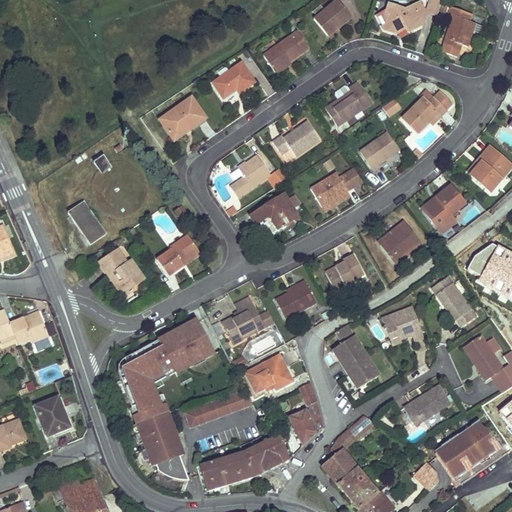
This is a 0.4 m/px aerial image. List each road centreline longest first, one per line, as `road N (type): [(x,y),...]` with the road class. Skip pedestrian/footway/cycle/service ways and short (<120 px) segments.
road 1 (residential): [(487,91),(366,52),(208,156),(200,191),(246,264)]
road 2 (residential): [(332,419),(309,338),(392,292),(511,208)]
road 3 (residential): [(487,91),(442,152),(388,196),(282,258),(246,264)]
road 4 (tertiary): [(87,381),(115,463),(142,495),(192,509),(278,506)]
road 5 (residential): [(246,264),(126,322)]
road 6 (tertiary): [(0,160),(51,279)]
